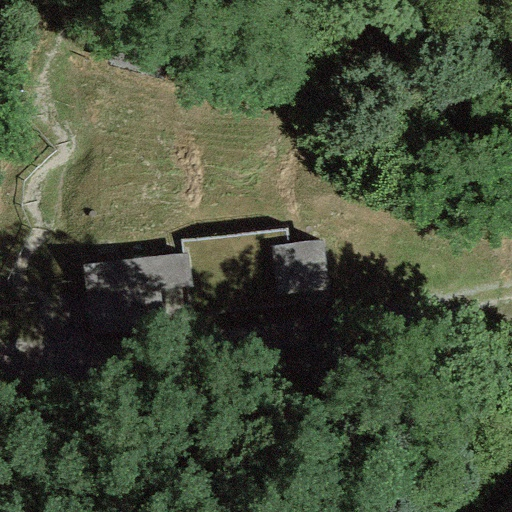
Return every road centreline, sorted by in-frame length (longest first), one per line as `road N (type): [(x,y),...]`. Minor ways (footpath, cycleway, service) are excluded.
road 1 (track): [(359,315),(0,355)]
road 2 (track): [(359,315),(511,290)]
